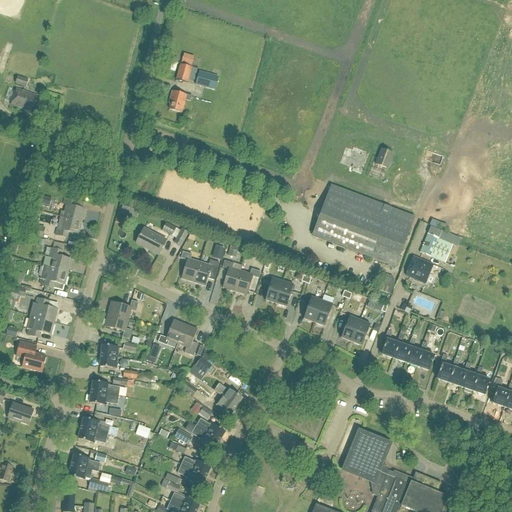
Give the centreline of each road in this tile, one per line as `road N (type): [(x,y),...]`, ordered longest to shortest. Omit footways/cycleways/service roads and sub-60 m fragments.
road 1 (unclassified): [(98,262),(163,0)]
road 2 (unclassified): [(27,511),(98,262)]
road 3 (unclassified): [(285,350),(98,262)]
road 4 (unclassified): [(246,422),(328,461),(359,387)]
road 5 (unclassified): [(511,432),(359,387)]
